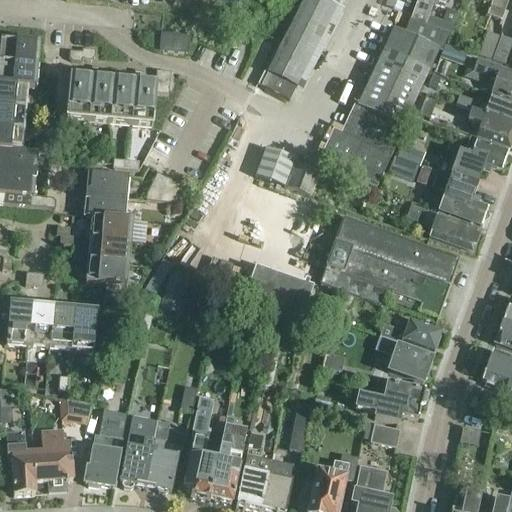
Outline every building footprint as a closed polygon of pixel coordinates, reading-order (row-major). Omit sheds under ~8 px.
[(305,0),(267,76),(260,90),(288,105),(296,91),(335,11),(312,0),(305,0)] [(319,0),(338,9),(342,0),(319,0)] [(433,8),(435,0),(418,0),(409,25),(424,30),(432,8),(433,8)] [(493,0),(486,19),(500,24),(509,0),(493,0)] [(441,57),(448,39),(424,30),(409,25),(404,39),(438,56),(441,57)] [(319,162),(376,190),(403,133),(402,133),(428,76),(429,76),(438,56),(393,34),(374,73),(369,71),(361,89),(366,92),(357,111),(375,119),(361,147),(332,134),(319,162)] [(478,59),(492,64),(500,40),(487,35),(478,59)] [(159,55),(186,58),(188,42),(161,39),(159,55)] [(492,64),(504,68),(511,46),(511,44),(500,40),(492,64)] [(0,44),(0,67),(37,71),(39,49),(0,44)] [(81,53),(81,56),(81,64),(90,65),(94,62),(94,54),(81,53)] [(455,54),(451,65),(462,69),(465,57),(455,54)] [(81,56),(69,55),(68,62),(71,66),(80,67),(81,64),(81,56)] [(472,76),(496,84),(491,97),(511,104),(511,75),(477,63),(472,76)] [(0,67),(0,88),(27,91),(27,92),(35,93),(37,71),(0,67)] [(94,86),(104,87),(105,79),(102,76),(95,75),(94,86)] [(155,75),(154,86),(169,88),(170,76),(155,75)] [(57,80),(56,91),(67,92),(68,83),(69,84),(70,77),(61,76),(57,80)] [(138,79),(137,90),(147,91),(148,83),(145,80),(138,79)] [(432,79),(427,90),(435,93),(439,82),(432,79)] [(64,125),(108,129),(112,88),(104,87),(94,86),(69,84),(68,83),(67,92),(66,105),(65,120),(64,125)] [(154,86),(154,92),(154,98),(155,98),(168,99),(169,88),(154,86)] [(0,110),(25,113),(27,92),(27,91),(0,88),(0,110)] [(112,88),(108,129),(151,133),(155,98),(154,98),(154,92),(147,91),(137,90),(112,88)] [(56,91),(54,104),(66,105),(67,92),(56,91)] [(470,115),(470,116),(511,130),(511,105),(492,99),(487,110),(459,100),(455,110),(470,115)] [(425,101),(418,119),(429,123),(435,105),(425,101)] [(57,119),(65,120),(66,105),(54,104),(53,115),(57,119)] [(0,110),(0,132),(23,134),(25,113),(0,110)] [(511,145),(511,130),(470,116),(467,125),(481,130),(476,142),(509,154),(511,145)] [(0,153),(21,156),(21,155),(23,134),(0,132),(0,153)] [(454,170),(449,181),(476,191),(482,175),(488,178),(490,172),(501,175),(508,158),(470,144),(465,158),(455,154),(449,168),(454,170)] [(37,157),(46,158),(47,149),(34,148),(33,156),(33,157),(37,157)] [(397,162),(419,171),(425,158),(402,149),(397,162)] [(0,153),(0,175),(35,179),(37,157),(33,157),(33,156),(21,155),(21,156),(0,153)] [(255,181),(284,192),(294,164),(265,153),(255,181)] [(90,171),(103,172),(104,163),(91,162),(90,171)] [(112,173),(124,174),(125,165),(113,164),(112,173)] [(125,165),(124,174),(137,175),(138,166),(125,165)] [(286,192),(310,201),(318,176),(294,168),(286,192)] [(421,170),(415,186),(430,191),(444,196),(438,216),(481,231),(488,213),(477,209),(479,203),(473,201),(476,191),(449,181),(435,175),(429,173),(421,170)] [(0,208),(41,212),(42,201),(33,200),(35,179),(0,175),(0,208)] [(86,177),(84,199),(126,203),(128,181),(86,177)] [(145,205),(156,206),(167,183),(156,177),(145,199),(145,205)] [(167,183),(156,206),(171,208),(180,190),(167,183)] [(82,222),(90,222),(124,225),(124,224),(126,203),(84,199),(82,222)] [(42,201),(41,212),(54,213),(55,206),(52,202),(42,201)] [(428,242),(471,258),(479,236),(410,211),(405,224),(432,233),(428,242)] [(90,222),(88,243),(130,247),(132,225),(124,224),(124,225),(90,222)] [(387,304),(437,322),(457,267),(342,226),(320,289),(384,312),(387,304)] [(55,240),(59,241),(59,240),(68,241),(69,233),(56,231),(55,240)] [(59,240),(59,241),(59,249),(71,250),(72,241),(68,241),(59,240)] [(88,243),(86,265),(128,269),(130,247),(88,243)] [(1,275),(10,276),(11,263),(2,262),(1,275)] [(128,269),(86,265),(84,287),(105,289),(103,307),(130,310),(135,300),(117,298),(118,290),(126,291),(128,269)] [(241,308),(299,328),(311,293),(254,273),(241,308)] [(176,317),(187,279),(170,274),(160,312),(176,317)] [(24,290),(33,291),(34,278),(25,278),(24,290)] [(34,278),(33,291),(42,292),(43,279),(34,278)] [(511,305),(510,304),(501,327),(511,331),(511,305)] [(5,349),(27,352),(31,310),(0,307),(0,339),(6,340),(5,349)] [(27,352),(48,354),(52,312),(31,310),(27,352)] [(74,314),(70,356),(105,359),(108,323),(104,322),(105,310),(96,310),(95,316),(74,314)] [(48,354),(70,356),(74,314),(52,312),(48,354)] [(214,333),(237,338),(242,319),(218,314),(214,333)] [(135,342),(145,344),(152,320),(141,317),(135,342)] [(264,344),(268,327),(250,322),(245,340),(264,344)] [(384,331),(380,342),(432,360),(441,336),(409,324),(404,338),(384,331)] [(511,331),(501,327),(494,349),(511,355),(511,331)] [(398,348),(380,342),(375,356),(393,362),(388,377),(422,389),(423,385),(426,383),(428,378),(427,375),(431,365),(397,352),(398,348)] [(511,364),(491,356),(481,384),(500,391),(498,398),(511,403),(511,364)] [(342,365),(323,361),(320,374),(339,378),(342,365)] [(57,395),(66,397),(67,382),(58,381),(57,395)] [(373,424),(398,429),(399,422),(416,425),(419,415),(423,397),(386,389),(385,391),(376,389),(372,404),(357,401),(354,414),(374,419),(373,424)] [(179,415),(191,418),(196,394),(184,392),(179,415)] [(29,397),(0,395),(0,411),(30,410),(29,397)] [(326,417),(330,403),(316,400),(313,414),(314,414),(326,417)] [(208,507),(208,506),(218,460),(203,457),(208,434),(207,433),(213,406),(198,403),(190,441),(193,443),(182,495),(190,497),(189,502),(208,507)] [(85,429),(90,411),(91,410),(60,404),(61,425),(85,429)] [(289,454),(301,457),(309,420),(297,417),(289,454)] [(133,490),(144,492),(157,427),(131,421),(119,487),(121,488),(121,490),(123,493),(129,495),(132,493),(133,490)] [(157,427),(144,492),(155,494),(157,498),(164,499),(167,497),(170,497),(177,462),(161,458),(164,445),(165,445),(169,429),(157,427)] [(399,436),(373,430),(369,448),(395,454),(399,436)] [(208,506),(230,510),(242,455),(241,454),(245,436),(223,432),(218,460),(208,506)] [(41,457),(31,458),(33,488),(46,488),(47,498),(66,497),(65,488),(67,488),(67,487),(71,486),(70,463),(68,463),(67,448),(62,448),(62,436),(40,437),(41,457)] [(33,488),(31,458),(24,458),(23,438),(5,439),(7,465),(10,464),(12,501),(34,500),(33,488)] [(247,452),(259,455),(262,442),(250,439),(247,452)] [(86,473),(83,488),(88,489),(87,491),(98,493),(98,491),(113,493),(119,457),(121,444),(110,442),(110,443),(98,441),(94,440),(88,474),(86,473)] [(260,511),(270,465),(246,460),(243,477),(242,476),(234,511),(260,511)] [(339,468),(333,466),(330,479),(316,476),(307,511),(338,511),(345,483),(353,485),(357,463),(341,460),(339,468)] [(270,465),(260,511),(285,511),(291,487),(294,471),(270,465)] [(371,475),(371,474),(359,472),(351,508),(358,510),(357,511),(387,511),(389,505),(380,504),(383,489),(386,478),(371,475)] [(477,511),(480,500),(464,497),(461,511),(477,511)] [(506,511),(507,506),(494,503),(491,511),(506,511)]
